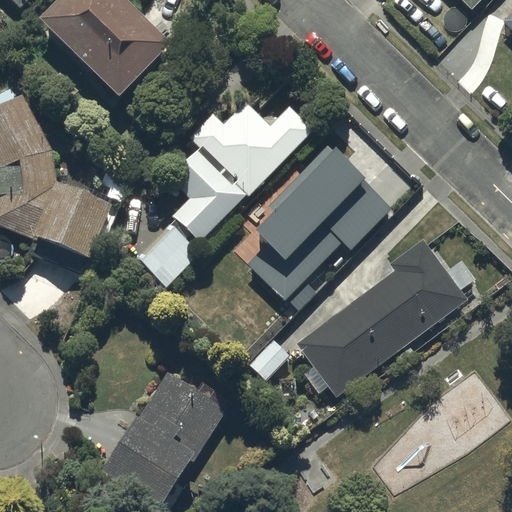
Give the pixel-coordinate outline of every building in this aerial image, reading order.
[(7,0),(21,13),(34,0),(7,0)] [(68,0),(40,29),(120,107),(173,53),(117,0),(68,0)] [(455,0),(472,16),(487,0),(455,0)] [(138,264),(168,293),(202,259),(187,244),(191,240),(200,249),(248,201),(252,205),(320,136),(289,106),(277,118),(280,121),(271,131),(262,122),(266,119),(247,100),(224,123),(214,113),(187,141),(200,155),(170,185),(190,205),(173,222),(176,225),(138,264)] [(0,204),(0,231),(92,268),(113,215),(57,192),(53,156),(23,102),(0,114),(0,202),(1,202),(0,204)] [(248,271),(286,307),(343,249),(351,257),(392,215),(328,152),(268,213),(278,222),(257,244),(266,253),(248,271)] [(297,350),(337,404),(468,306),(423,246),(390,270),(395,277),(297,350)] [(250,370),(267,385),(290,361),(274,345),(250,370)] [(103,483),(148,511),(167,511),(228,416),(169,379),(103,483)]
